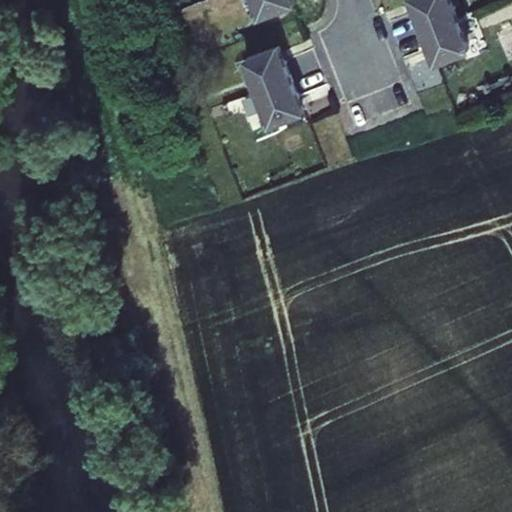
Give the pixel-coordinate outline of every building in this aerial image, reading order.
[(255,0),(262,17),(297,3),(295,0),(255,0)] [(412,0),(425,30),(458,18),(450,0),(412,0)] [(470,51),(458,18),(425,30),(437,63),(470,51)] [(247,57),(260,90),(292,78),(279,44),(247,57)] [(272,123),(305,110),(292,78),(260,90),(272,123)]
